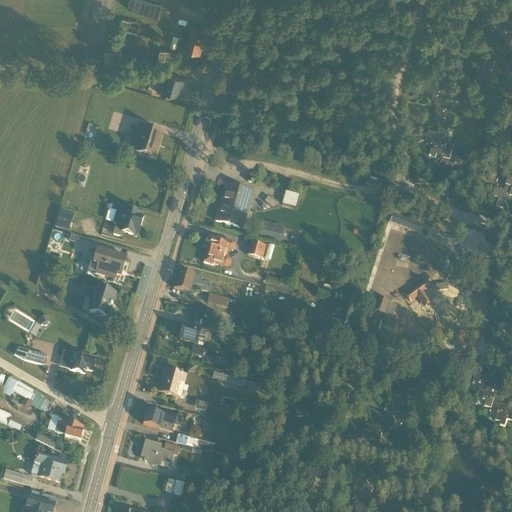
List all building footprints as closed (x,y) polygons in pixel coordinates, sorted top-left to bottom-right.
[(150,0),(145,15),(155,19),(153,24),(167,29),(178,0),(184,0),(198,5),(199,0),(150,0)] [(476,64),(475,70),(484,73),(482,79),(490,81),(493,72),(507,76),(510,67),(511,67),(511,27),(511,22),(511,20),(505,19),(505,21),(499,20),(501,12),(493,10),(492,14),(483,12),(481,19),(491,22),(489,29),(493,30),(494,26),(499,27),(498,31),(505,33),(502,43),(504,44),(503,48),(511,49),(509,55),(505,54),(503,61),(493,58),(493,60),(488,59),(487,66),(476,64)] [(139,22),(123,20),(121,33),(135,34),(134,43),(146,44),(147,35),(137,34),(139,22)] [(206,30),(189,26),(189,28),(182,26),(179,40),(185,41),(183,48),(200,53),(206,30)] [(156,49),(148,48),(147,57),(155,57),(156,49)] [(176,52),(159,49),(157,62),(164,63),(164,61),(174,63),(176,52)] [(133,68),(121,68),(122,76),(133,76),(133,68)] [(184,78),(166,73),(164,79),(152,76),(148,88),(152,90),(150,96),(162,99),(164,93),(171,95),(172,91),(179,94),(184,78)] [(425,81),(423,87),(433,90),(431,98),(435,99),(434,101),(435,102),(433,110),(436,111),(434,118),(437,118),(436,123),(438,124),(437,129),(428,127),(426,134),(436,136),(434,144),(431,143),(429,149),(432,149),(431,153),(429,152),(428,159),(434,161),(435,158),(442,160),(441,161),(440,161),(438,166),(442,167),(441,171),(439,170),(437,178),(444,179),(445,176),(451,177),(450,180),(458,182),(461,169),(454,167),(456,160),(449,159),(451,152),(444,150),(446,143),(449,144),(450,137),(445,136),(448,126),(444,125),(446,118),(453,120),(456,112),(453,111),(454,106),(447,105),(449,97),(446,96),(448,91),(442,89),(445,80),(436,78),(434,83),(425,81)] [(154,161),(162,136),(137,128),(129,153),(154,161)] [(493,191),(491,200),(496,201),(494,210),(501,212),(504,203),(511,204),(511,200),(511,181),(506,179),(502,193),(493,191)] [(252,195),(225,188),(214,225),(241,232),(252,195)] [(294,210),(297,197),(283,193),(280,206),(294,210)] [(277,207),(268,200),(264,205),(272,212),(277,207)] [(127,211),(120,209),(118,215),(115,215),(112,226),(115,227),(112,238),(122,241),(124,236),(137,240),(144,218),(127,213),(127,211)] [(74,216),(60,212),(54,230),(68,234),(74,216)] [(394,217),(391,225),(427,239),(431,231),(394,217)] [(284,231),(261,225),(257,241),(280,246),(284,231)] [(226,261),(228,255),(230,255),(231,254),(233,253),(234,252),(234,250),(234,247),(233,245),(231,244),(207,237),(203,251),(206,252),(202,266),(223,272),(225,272),(227,271),(228,269),(229,267),(230,265),(229,263),(228,262),(226,261)] [(266,250),(250,245),(246,259),(262,263),(266,250)] [(126,261),(96,252),(91,266),(90,265),(87,274),(115,283),(116,279),(120,280),(126,261)] [(178,273),(173,292),(193,298),(195,292),(208,296),(210,287),(200,284),(201,280),(178,273)] [(425,284),(411,293),(423,311),(431,305),(424,295),(430,291),(425,284)] [(446,286),(435,287),(435,294),(447,293),(446,286)] [(114,297),(94,291),(87,314),(107,320),(114,297)] [(376,300),(372,314),(383,318),(388,304),(376,300)] [(190,357),(204,361),(208,346),(202,344),(206,332),(208,325),(195,322),(193,329),(192,328),(191,331),(183,329),(179,343),(193,347),(190,357)] [(46,359),(29,354),(18,350),(13,359),(24,364),(43,369),(46,359)] [(87,360),(63,353),(58,370),(84,377),(85,373),(91,375),(95,362),(87,360)] [(228,373),(230,365),(224,363),(225,362),(214,359),(213,361),(206,359),(204,366),(228,373)] [(197,368),(189,366),(187,374),(195,376),(197,368)] [(263,370),(253,367),(251,374),(261,376),(263,370)] [(348,432),(346,438),(356,441),(354,447),(362,450),(364,441),(378,445),(381,436),(387,438),(389,432),(391,433),(393,425),(401,428),(402,422),(405,423),(406,418),(400,416),(402,408),(406,409),(408,400),(414,402),(416,396),(419,397),(421,389),(429,392),(430,386),(434,387),(435,382),(428,380),(430,371),(422,369),(421,374),(418,373),(416,379),(414,378),(411,386),(409,386),(408,388),(404,387),(402,394),(392,391),(390,398),(399,400),(398,405),(395,404),(394,410),(391,409),(389,415),(386,414),(384,423),(381,422),(380,424),(377,423),(374,430),(365,427),(364,429),(360,428),(358,435),(348,432)] [(474,376),(472,384),(481,386),(477,401),(486,403),(484,409),(490,411),(490,413),(497,415),(495,423),(502,425),(501,428),(505,429),(506,422),(511,423),(511,411),(507,410),(508,408),(500,405),(500,403),(498,403),(499,399),(492,397),(493,392),(494,392),(495,387),(490,385),(491,381),(487,380),(489,371),(483,369),(480,377),(474,376)] [(186,379),(163,372),(157,396),(179,402),(186,379)] [(214,373),(211,381),(260,394),(261,393),(267,395),(269,387),(263,385),(263,386),(214,373)] [(16,387),(8,382),(0,395),(0,396),(8,401),(16,387)] [(37,400),(17,389),(14,394),(34,405),(37,400)] [(52,405),(40,400),(35,411),(47,416),(52,405)] [(196,404),(194,412),(204,415),(206,407),(196,404)] [(146,415),(142,428),(171,436),(173,429),(179,430),(181,421),(176,419),(176,418),(158,413),(156,418),(146,415)] [(0,414),(0,424),(18,433),(22,425),(0,414)] [(48,434),(80,443),(83,430),(72,427),(73,425),(52,419),(48,434)] [(249,433),(240,431),(236,447),(245,449),(249,433)] [(14,433),(6,434),(8,446),(16,444),(14,433)] [(56,446),(37,437),(34,442),(53,451),(56,446)] [(224,457),(226,451),(177,438),(175,446),(224,457)] [(145,445),(140,463),(149,465),(150,468),(155,469),(156,468),(158,469),(158,470),(166,472),(167,471),(173,472),(179,450),(165,446),(163,453),(159,452),(160,449),(145,445)] [(189,456),(199,459),(201,454),(181,449),(180,453),(190,455),(189,456)] [(239,454),(230,452),(228,460),(237,462),(239,454)] [(29,478),(59,487),(61,480),(63,480),(67,465),(35,456),(29,478)] [(2,482),(31,490),(34,480),(5,472),(2,482)] [(367,511),(361,510),(363,502),(371,505),(372,499),(369,498),(371,493),(364,491),(366,483),(354,480),(352,486),(354,487),(352,494),(354,495),(352,503),(355,503),(353,509),(355,510),(354,511),(367,511)] [(184,487),(168,482),(165,494),(180,498),(184,487)] [(24,511),(53,511),(57,502),(30,495),(24,511)]
